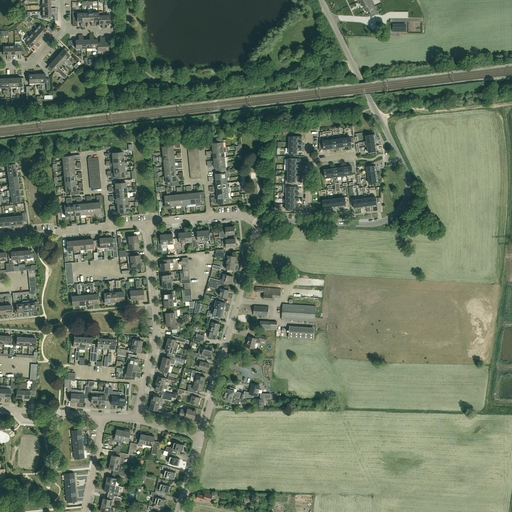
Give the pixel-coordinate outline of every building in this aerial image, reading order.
[(373,9),(370,2),(371,2),(373,1),(372,0),(359,0),(361,5),(362,4),(364,8),(366,12),(369,11),(373,9)] [(83,26),(82,13),(76,13),(77,16),(72,16),(72,21),(77,20),(77,22),(80,22),(80,26),(83,26)] [(106,28),(106,25),(110,25),(109,15),(98,15),(99,21),(99,25),(102,25),(102,29),(106,28)] [(47,37),(48,36),(44,32),(47,29),(41,24),(37,28),(47,37)] [(47,37),(37,28),(33,32),(39,38),(41,35),(45,39),(47,37)] [(39,46),(40,45),(36,41),(39,38),(33,32),(29,37),(39,46)] [(39,46),(29,37),(25,41),(31,47),(33,44),(37,48),(39,46)] [(104,40),(104,37),(100,37),(100,41),(97,41),(97,48),(97,51),(108,50),(108,40),(104,40)] [(70,64),(72,62),(69,60),(69,59),(67,57),(69,55),(63,49),(59,53),(70,64)] [(70,64),(59,53),(55,57),(62,63),(64,61),(66,64),(67,63),(69,65),(70,64)] [(52,61),(58,67),(62,63),(55,57),(52,61)] [(58,67),(52,61),(48,65),(56,72),(58,72),(59,71),(61,73),(64,76),(66,74),(65,73),(63,72),(61,70),(58,67)] [(329,149),(328,140),(322,141),(322,139),(320,140),(319,144),(319,145),(322,145),(323,150),(328,149),(329,149)] [(212,148),(223,147),(223,143),(224,142),(223,140),(216,141),(216,143),(212,143),(212,148)] [(12,164),(12,161),(9,162),(7,162),(6,162),(7,171),(16,170),(15,163),(12,164)] [(226,178),(229,178),(229,177),(229,176),(229,175),(229,174),(228,173),(228,171),(226,171),(227,173),(215,174),(215,179),(226,178)] [(165,182),(166,182),(166,186),(170,185),(178,184),(178,181),(176,181),(176,176),(165,177),(163,177),(164,182),(165,182)] [(287,176),(287,182),(285,182),(285,184),(293,184),(293,182),(295,182),(295,179),(300,179),(300,176),(295,176),(287,176)] [(294,193),(294,190),(298,190),(298,187),(293,187),(293,184),(286,184),(286,187),(286,193),(294,193)] [(76,190),(75,186),(65,187),(65,192),(70,191),(70,195),(79,194),(79,190),(76,190)] [(169,192),(169,188),(166,189),(167,193),(167,196),(164,196),(164,194),(161,195),(162,204),(165,204),(165,207),(166,207),(166,209),(171,209),(169,195),(170,195),(169,192)] [(195,204),(200,203),(200,199),(204,199),(203,192),(194,193),(195,204)] [(103,205),(102,195),(96,195),(96,200),(99,199),(99,202),(94,203),(95,214),(100,213),(99,205),(103,205)] [(69,205),(68,202),(67,202),(67,205),(60,206),(60,212),(64,211),(65,216),(70,216),(69,205)] [(235,234),(234,226),(225,227),(226,232),(223,232),(223,230),(219,231),(220,238),(227,237),(226,235),(235,234)] [(198,241),(195,241),(195,247),(198,246),(198,244),(204,244),(204,240),(203,230),(197,231),(197,236),(198,241)] [(212,231),(209,232),(209,230),(203,230),(204,240),(210,240),(210,245),(214,245),(213,235),(212,231)] [(166,234),(166,233),(161,233),(162,234),(160,234),(161,240),(158,240),(159,250),(162,250),(161,248),(168,247),(168,244),(167,244),(166,234)] [(106,252),(106,247),(105,237),(99,238),(100,248),(103,247),(104,251),(104,252),(103,252),(104,259),(108,258),(107,252),(106,252)] [(113,251),(117,250),(116,246),(112,246),(112,237),(105,237),(106,247),(110,247),(110,250),(113,250),(113,251)] [(226,247),(236,246),(235,239),(225,240),(222,240),(223,247),(226,247)] [(29,250),(29,249),(25,249),(25,250),(23,250),(24,259),(24,262),(27,262),(26,258),(33,258),(33,253),(30,253),(29,250)] [(9,263),(10,272),(14,271),(13,262),(12,262),(11,260),(18,259),(17,251),(17,250),(13,250),(13,251),(11,252),(11,256),(8,256),(9,263)] [(130,262),(140,261),(139,255),(133,256),(133,252),(126,253),(126,256),(129,256),(130,262)] [(161,270),(170,269),(170,265),(174,265),(173,259),(162,260),(162,263),(160,263),(161,270)] [(234,270),(235,263),(226,262),(224,261),(223,263),(226,264),(225,268),(234,270)] [(231,282),(232,276),(222,273),(220,280),(210,278),(209,281),(211,282),(213,282),(215,283),(221,284),(222,283),(227,284),(228,281),(231,282)] [(289,284),(290,275),(272,274),(272,283),(289,284)] [(215,283),(213,282),(211,287),(220,290),(219,295),(227,297),(229,290),(226,289),(227,287),(222,286),(222,285),(221,284),(215,283)] [(80,295),(80,293),(81,293),(80,284),(77,284),(78,296),(79,305),(85,304),(84,295),(80,295)] [(280,297),(281,288),(256,286),(255,292),(264,293),(263,300),(272,301),(272,300),(275,300),(275,297),(280,297)] [(111,303),(111,302),(110,292),(103,293),(103,289),(100,289),(101,296),(104,296),(104,302),(107,302),(107,304),(111,303)] [(164,301),(176,299),(176,297),(175,297),(174,297),(174,292),(167,292),(167,294),(163,294),(164,301)] [(212,307),(223,310),(225,303),(219,301),(219,298),(212,296),(211,299),(214,300),(212,307)] [(192,301),(192,298),(183,299),(183,302),(189,301),(190,308),(194,307),(195,301),(192,301)] [(30,311),(35,311),(35,308),(38,307),(38,301),(34,302),(29,303),(30,311)] [(315,321),(315,306),(282,304),(281,319),(315,321)] [(268,316),(269,306),(254,305),(254,315),(268,316)] [(222,316),(223,310),(212,307),(211,311),(208,311),(207,315),(214,317),(215,315),(222,316)] [(166,319),(178,318),(177,310),(170,310),(170,312),(165,313),(166,319)] [(176,325),(175,318),(178,318),(166,319),(167,326),(170,325),(171,329),(178,328),(177,324),(176,325)] [(218,331),(220,324),(214,322),(215,319),(210,318),(209,322),(212,323),(210,329),(218,331)] [(276,329),(277,322),(260,321),(260,328),(276,329)] [(314,339),(314,330),(289,328),(289,337),(314,339)] [(218,331),(210,329),(207,329),(206,332),(209,332),(208,337),(208,338),(213,340),(213,338),(216,339),(218,331)] [(197,334),(196,337),(195,341),(202,343),(204,339),(204,336),(197,334)] [(141,346),(142,341),(137,340),(137,336),(130,335),(130,338),(133,339),(132,342),(130,342),(129,345),(132,345),(141,346)] [(266,342),(267,337),(260,335),(259,339),(256,339),(256,338),(249,336),(248,339),(249,340),(247,346),(254,348),(255,342),(260,343),(261,340),(266,342)] [(93,361),(94,344),(91,344),(91,338),(85,337),(85,347),(91,347),(90,352),(90,361),(93,361)] [(178,347),(179,344),(176,343),(177,340),(168,337),(167,344),(178,347)] [(103,348),(103,338),(97,338),(97,344),(94,344),(93,361),(96,361),(97,352),(97,347),(103,348)] [(174,353),(173,356),(181,358),(182,355),(176,354),(178,347),(167,344),(166,347),(165,347),(164,351),(174,353)] [(211,356),(213,350),(212,349),(211,349),(209,348),(204,347),(203,351),(199,350),(197,356),(198,357),(203,358),(204,354),(211,356)] [(12,356),(13,348),(10,348),(9,354),(3,353),(3,356),(12,356)] [(180,361),(181,358),(173,356),(173,359),(163,357),(161,363),(170,365),(170,363),(174,364),(175,360),(180,361)] [(207,370),(209,363),(203,361),(204,358),(203,358),(198,357),(196,363),(200,364),(199,368),(207,370)] [(168,372),(170,365),(161,363),(160,370),(168,372)] [(125,372),(125,374),(124,378),(130,379),(131,375),(135,376),(136,370),(127,368),(126,373),(125,372)] [(193,381),(195,381),(204,384),(205,377),(198,375),(199,371),(193,370),(191,376),(194,377),(193,381)] [(158,376),(156,382),(164,385),(168,386),(168,383),(168,382),(165,382),(166,378),(158,376)] [(202,391),(204,384),(195,381),(194,385),(189,384),(187,390),(194,392),(194,389),(202,391)] [(155,389),(157,389),(156,393),(163,394),(164,391),(163,391),(163,388),(167,389),(168,386),(164,385),(156,382),(156,386),(155,385),(154,389),(155,389)] [(97,403),(98,391),(91,391),(91,386),(88,386),(88,392),(91,393),(90,402),(97,403)] [(108,394),(108,387),(104,387),(104,391),(103,392),(98,391),(97,403),(104,403),(105,394),(108,394)] [(234,391),(235,389),(230,387),(229,389),(226,388),(225,394),(240,399),(242,399),(243,399),(244,393),(238,392),(238,393),(234,392),(234,391)] [(77,402),(78,390),(75,390),(74,393),(71,393),(70,397),(69,397),(69,400),(70,400),(70,401),(77,402)] [(239,404),(240,399),(225,394),(224,400),(231,402),(236,404),(236,403),(239,404)] [(159,404),(161,397),(153,395),(151,401),(159,404)] [(198,404),(200,397),(192,395),(190,402),(198,404)] [(264,409),(264,399),(263,399),(259,399),(255,399),(255,409),(264,409)] [(158,410),(159,404),(151,401),(149,408),(158,410)] [(196,411),(187,408),(187,410),(181,409),(179,415),(186,417),(186,416),(194,418),(196,411)] [(122,439),(124,431),(117,429),(116,434),(115,434),(113,439),(119,441),(119,439),(122,439)] [(130,432),(130,430),(124,429),(124,431),(122,439),(129,441),(131,432),(130,432)] [(146,444),(148,435),(141,434),(140,441),(139,441),(138,446),(142,447),(143,444),(146,444)] [(153,446),(155,437),(148,435),(146,444),(153,446)] [(182,451),(184,445),(177,443),(177,441),(172,440),(170,448),(167,447),(166,451),(168,452),(176,454),(177,450),(182,451)] [(179,465),(180,459),(175,458),(176,454),(168,452),(167,456),(170,456),(169,463),(179,465)] [(123,464),(124,459),(121,458),(121,457),(112,455),(111,462),(123,464)] [(119,475),(125,476),(126,473),(124,472),(124,470),(122,470),(122,469),(122,468),(121,468),(121,467),(120,467),(119,467),(120,464),(123,464),(111,462),(109,469),(118,470),(118,472),(119,472),(119,475)] [(174,479),(176,473),(171,471),(172,467),(164,465),(162,469),(165,470),(164,476),(174,479)] [(115,485),(117,478),(108,476),(106,483),(115,485)] [(169,492),(171,486),(166,485),(167,481),(159,479),(156,489),(169,492)] [(118,486),(115,485),(106,483),(105,490),(115,492),(114,496),(118,497),(120,486),(118,486)] [(165,506),(166,499),(162,498),(164,494),(152,491),(151,494),(153,495),(152,501),(153,503),(165,506)] [(111,507),(112,500),(103,498),(102,505),(111,507)]
